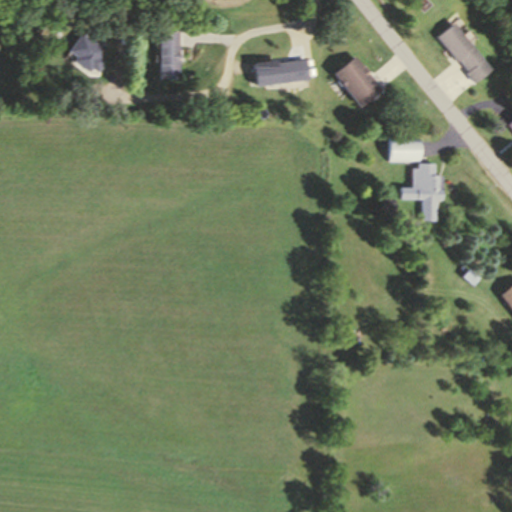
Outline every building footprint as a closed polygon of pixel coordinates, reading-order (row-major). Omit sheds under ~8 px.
[(450,21),(432,36),(453,61),(456,59),(464,69),(461,72),(470,84),(489,68),(450,21)] [(174,31),(175,77),(155,77),(154,31),(174,31)] [(103,49),(79,32),(65,49),(75,56),(72,60),(87,71),(89,67),(94,71),(101,60),(97,57),(103,49)] [(378,87),(356,104),(330,71),(351,54),(378,87)] [(304,57),(272,61),(271,57),(247,61),(250,85),(307,78),(304,57)] [(511,113),(503,121),(511,132),(511,113)] [(419,137),(420,160),(389,160),(389,137),(419,137)] [(442,174),(434,174),(434,162),(417,161),(417,166),(410,166),(410,185),(399,185),(398,199),(420,199),(420,219),(435,220),(436,199),(441,199),(442,174)] [(511,281),(495,295),(511,316),(511,281)]
